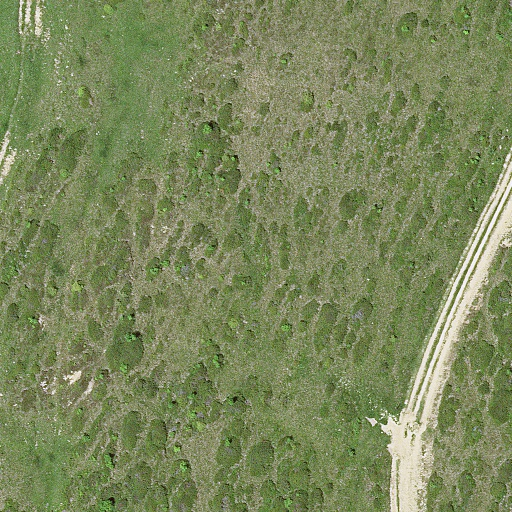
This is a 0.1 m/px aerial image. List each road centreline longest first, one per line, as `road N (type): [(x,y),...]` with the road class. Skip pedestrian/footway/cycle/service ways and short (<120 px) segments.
road 1 (track): [(511,177),(430,378),(402,511)]
road 2 (track): [(40,0),(19,117),(0,155)]
